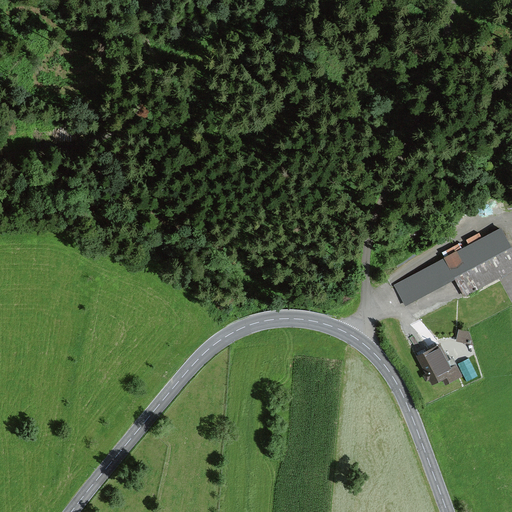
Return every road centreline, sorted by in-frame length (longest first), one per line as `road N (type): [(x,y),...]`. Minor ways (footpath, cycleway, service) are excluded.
road 1 (secondary): [(357,338),(286,319),(251,324),(217,343),(72,511)]
road 2 (residential): [(427,0),(357,338)]
road 3 (secondary): [(448,511),(406,399),(357,338)]
